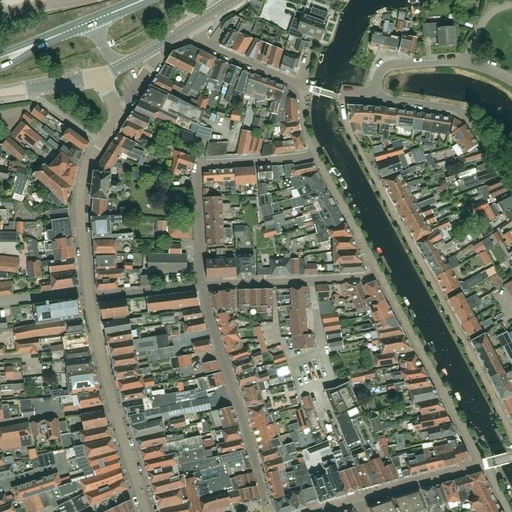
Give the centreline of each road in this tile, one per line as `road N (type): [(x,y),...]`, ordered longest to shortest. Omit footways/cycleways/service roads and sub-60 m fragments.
road 1 (residential): [(344,98),(348,129),(462,341)]
road 2 (residential): [(199,285),(201,162),(313,155)]
road 3 (residential): [(266,504),(199,285)]
road 4 (residential): [(480,465),(377,273)]
road 5 (tertiary): [(88,289),(80,193),(114,108)]
road 6 (residential): [(511,181),(460,113),(374,96)]
road 7 (residential): [(377,273),(313,155)]
road 8 (primary): [(21,51),(144,0)]
road 9 (tertiary): [(480,465),(355,499)]
road 10 (residential): [(300,85),(209,47),(194,24)]
